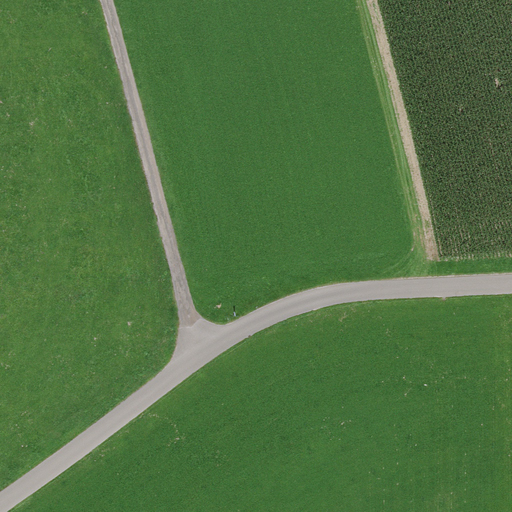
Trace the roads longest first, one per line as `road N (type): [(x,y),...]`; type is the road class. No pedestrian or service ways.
road 1 (unclassified): [(511,282),(354,291),(279,311),(202,355),(0,505)]
road 2 (track): [(202,355),(106,0)]
